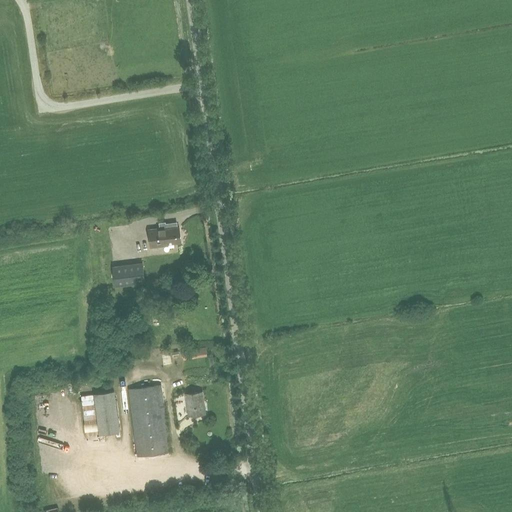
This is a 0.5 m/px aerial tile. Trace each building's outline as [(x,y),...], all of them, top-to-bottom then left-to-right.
[(159,223),(160,227),(149,229),(151,247),(167,245),(167,243),(181,242),(179,227),(177,227),(176,222),(165,223),(165,222),(159,223)] [(133,227),(98,229),(99,242),(133,241),(133,227)] [(142,263),(113,266),(115,286),(145,282),(142,263)] [(185,330),(193,330),(193,320),(185,320),(185,330)] [(207,356),(206,347),(182,350),(183,360),(207,356)] [(137,456),(171,452),(162,385),(128,388),(137,456)] [(99,434),(120,431),(114,390),(93,393),(99,434)] [(203,413),(200,392),(187,393),(190,415),(203,413)] [(95,416),(82,416),(83,432),(96,432),(95,416)]
